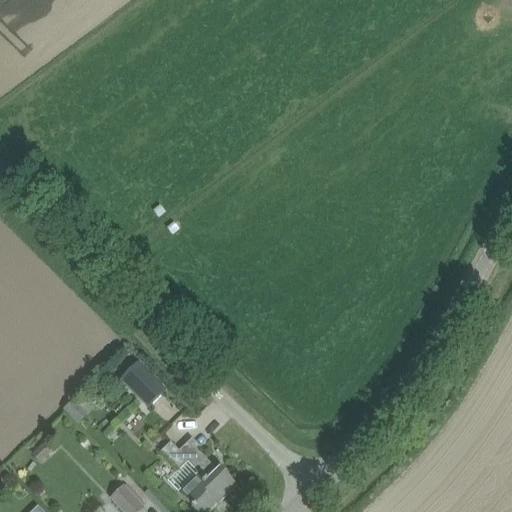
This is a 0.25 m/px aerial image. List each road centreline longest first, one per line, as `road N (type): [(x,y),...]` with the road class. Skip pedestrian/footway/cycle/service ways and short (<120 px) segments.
road 1 (tertiary): [(315,489),(404,395),(511,211)]
road 2 (unclassified): [(211,388),(0,182)]
road 3 (residential): [(315,489),(211,388)]
